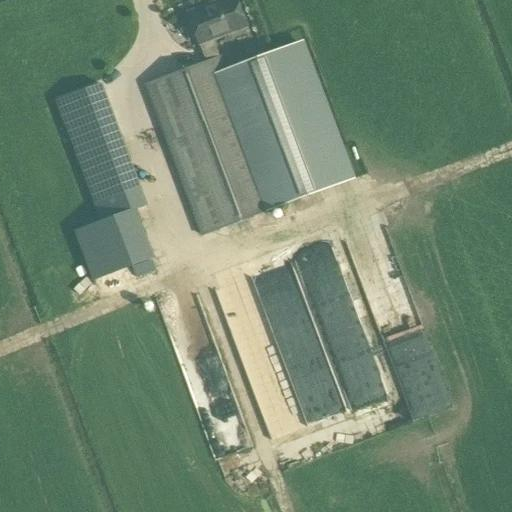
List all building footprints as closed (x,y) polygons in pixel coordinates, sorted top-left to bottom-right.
[(213,40),(247,28),(236,0),(221,0),(187,13),(200,46),(200,45),(207,63),(146,86),(202,236),(280,206),(229,70),(224,56),(219,58),(213,40)] [(280,206),(351,180),(300,43),(229,70),(280,206)] [(147,205),(102,85),(57,102),(102,222),(75,231),(94,281),(154,258),(136,209),(147,205)] [(453,407),(430,338),(390,351),(413,420),(453,407)] [(217,459),(254,445),(241,408),(203,421),(217,459)]
